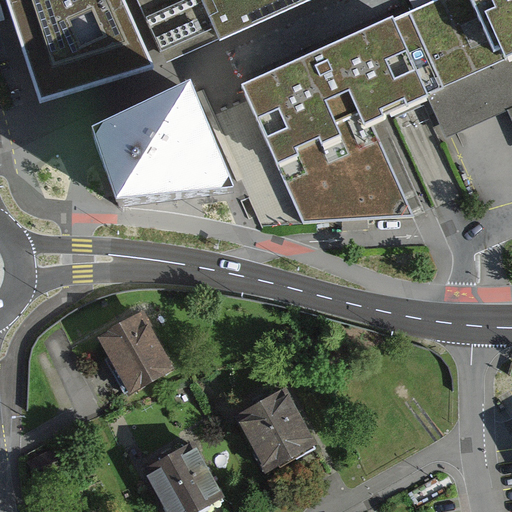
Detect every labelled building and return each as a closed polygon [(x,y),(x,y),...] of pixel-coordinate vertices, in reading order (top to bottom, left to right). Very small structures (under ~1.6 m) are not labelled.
[(0,0),(0,10),(30,90),(128,52),(107,0),(0,0)] [(141,0),(170,63),(229,37),(232,43),(328,0),(141,0)] [(481,0),(450,0),(407,19),(443,98),(511,67),(481,0)] [(410,0),(413,10),(433,4),(431,0),(410,0)] [(511,0),(481,0),(511,67),(511,66),(511,0)] [(250,90),(285,168),(373,129),(399,117),(410,112),(429,104),(443,98),(407,19),(250,90)] [(429,104),(447,143),(511,114),(511,66),(511,67),(443,98),(429,104)] [(245,203),(197,98),(94,142),(117,212),(245,203)] [(285,168),(311,225),(413,218),(373,129),(285,168)] [(169,367),(142,317),(104,337),(131,387),(169,367)] [(311,444),(282,393),(240,416),(268,467),(311,444)] [(191,511),(219,497),(192,447),(149,471),(170,511),(191,511)]
